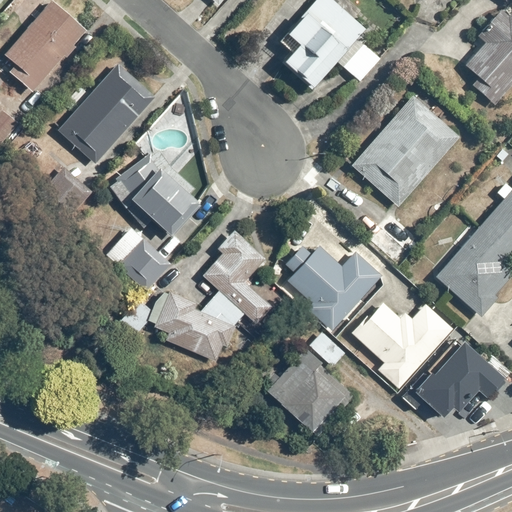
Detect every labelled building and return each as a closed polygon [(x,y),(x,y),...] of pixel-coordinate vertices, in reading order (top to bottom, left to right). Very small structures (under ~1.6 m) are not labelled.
[(281,65),(310,91),(365,32),(328,0),(317,0),(284,37),(297,48),(281,65)] [(7,74),(31,94),(84,33),(50,1),(2,56),(13,67),(7,74)] [(471,87),(494,107),(511,86),(511,12),(507,17),(500,11),(477,38),(484,44),(464,67),(478,79),(471,87)] [(155,99),(117,64),(57,132),(94,166),(155,99)] [(411,97),(350,168),(398,209),(459,138),(411,97)] [(0,148),(20,125),(1,109),(0,109),(0,148)] [(88,192),(62,169),(37,197),(64,220),(88,192)] [(131,206),(169,239),(196,207),(157,171),(145,184),(133,170),(108,188),(124,210),(131,206)] [(476,316),(511,275),(511,270),(505,266),(511,258),(511,191),(434,279),(476,316)] [(423,237),(390,208),(364,240),(398,268),(423,237)] [(129,227),(104,255),(141,290),(167,263),(129,227)] [(271,308),(244,284),(264,261),(232,233),(217,251),(222,254),(202,278),(256,327),(271,308)] [(306,310),(332,332),(380,277),(354,254),(341,268),(319,247),(287,283),(311,305),(306,310)] [(195,304),(168,293),(153,329),(167,334),(164,341),(216,363),(222,348),(226,349),(234,328),(193,311),(195,304)] [(150,314),(137,300),(112,322),(125,336),(150,314)] [(381,304),(351,335),(383,364),(377,371),(397,390),(452,331),(423,306),(407,326),(381,304)] [(344,352),(321,330),(308,344),(331,366),(344,352)] [(413,412),(421,403),(439,419),(450,408),(455,413),(474,393),(483,400),(501,381),(461,345),(431,379),(425,372),(400,399),(413,412)] [(304,352),(264,394),(311,437),(351,395),(304,352)]
